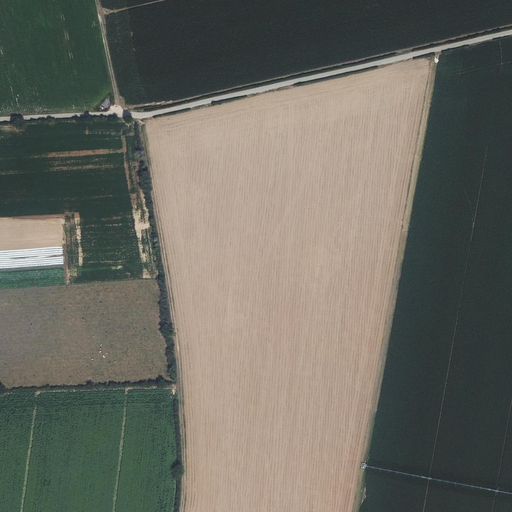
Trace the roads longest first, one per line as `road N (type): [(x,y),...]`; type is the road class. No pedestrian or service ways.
road 1 (unclassified): [(0,119),(140,115),(511,31)]
road 2 (track): [(140,115),(183,455),(174,511)]
